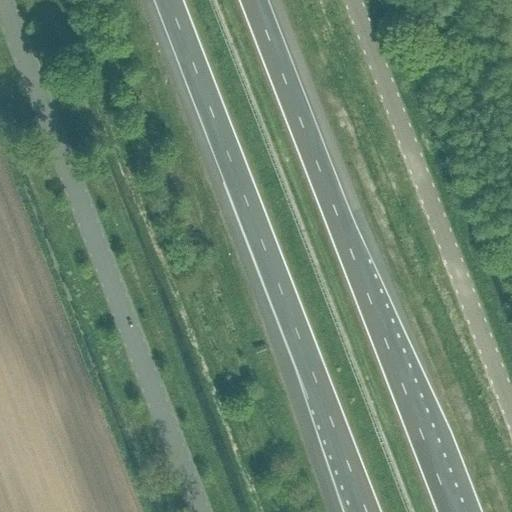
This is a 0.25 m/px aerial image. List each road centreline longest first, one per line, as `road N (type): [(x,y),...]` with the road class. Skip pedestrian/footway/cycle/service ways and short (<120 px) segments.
road 1 (motorway): [(169,0),(367,511)]
road 2 (tertiary): [(199,511),(2,0)]
road 3 (motorway): [(451,511),(254,0)]
road 4 (unclassified): [(511,413),(353,0)]
